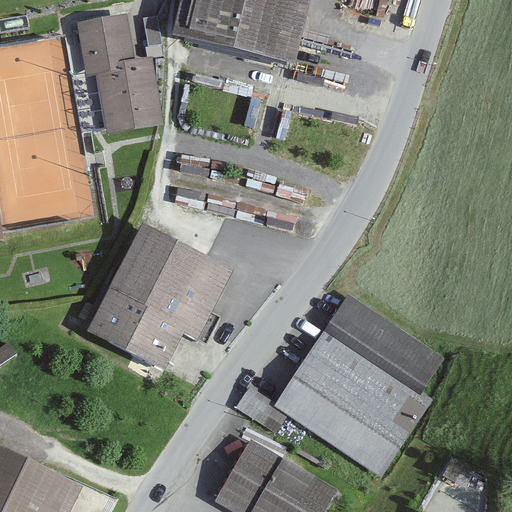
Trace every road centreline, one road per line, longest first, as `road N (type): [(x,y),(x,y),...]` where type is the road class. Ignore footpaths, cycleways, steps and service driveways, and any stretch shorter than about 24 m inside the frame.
road 1 (tertiary): [(146,505),(356,210),(394,130),(437,0)]
road 2 (unknown): [(402,106),(263,63),(179,56)]
